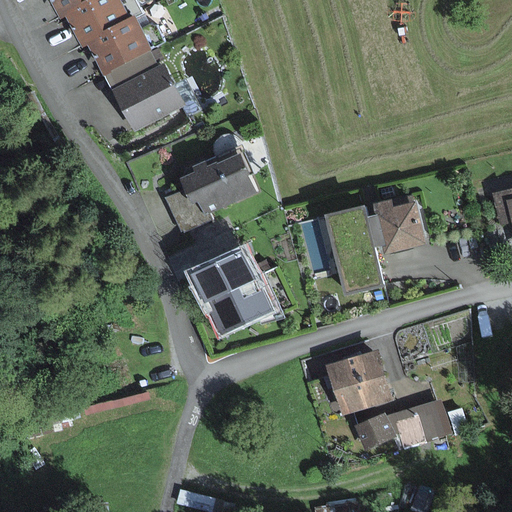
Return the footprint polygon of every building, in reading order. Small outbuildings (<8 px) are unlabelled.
[(72,12),(94,0),(57,0),(65,14),(72,12)] [(87,42),(93,40),(135,18),(145,12),(138,0),(94,0),(72,12),(76,21),(87,42)] [(135,18),(93,40),(98,49),(108,71),(168,41),(159,25),(151,23),(141,29),(135,18)] [(119,90),(138,127),(184,103),(165,67),(127,86),(119,90)] [(191,193),(201,217),(259,192),(240,147),(187,170),(184,178),(191,193)] [(511,218),(511,194),(511,193),(497,196),(503,220),(511,218)] [(349,292),(385,283),(377,247),(387,244),(390,244),(390,246),(423,239),(412,196),(381,203),(383,213),(369,216),(367,207),(331,215),(349,292)] [(226,331),(272,310),(257,277),(271,270),(266,261),(252,267),(245,251),(199,273),(205,286),(226,331)] [(340,382),(347,406),(369,400),(390,394),(379,357),(336,369),(338,373),(328,376),(331,385),(340,382)] [(464,410),(452,413),(457,431),(469,427),(464,410)] [(438,411),(397,423),(405,449),(446,437),(438,411)] [(368,446),(394,434),(386,416),(360,428),(368,446)]
